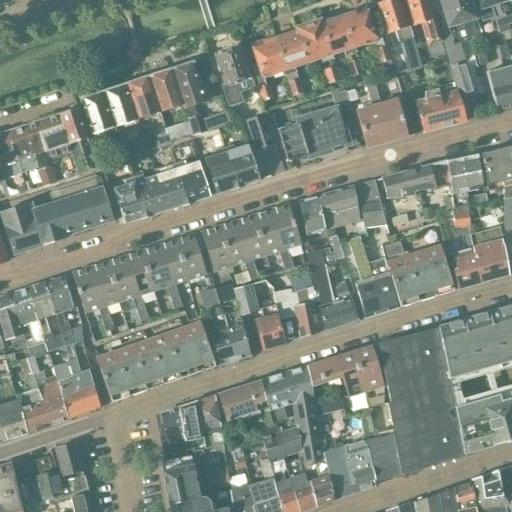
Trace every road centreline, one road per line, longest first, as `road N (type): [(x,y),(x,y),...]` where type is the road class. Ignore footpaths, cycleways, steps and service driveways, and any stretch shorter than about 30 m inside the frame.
road 1 (residential): [(0,275),(19,279),(107,253),(114,239),(511,126)]
road 2 (residential): [(130,511),(109,416),(511,290)]
road 3 (residential): [(511,455),(349,511)]
